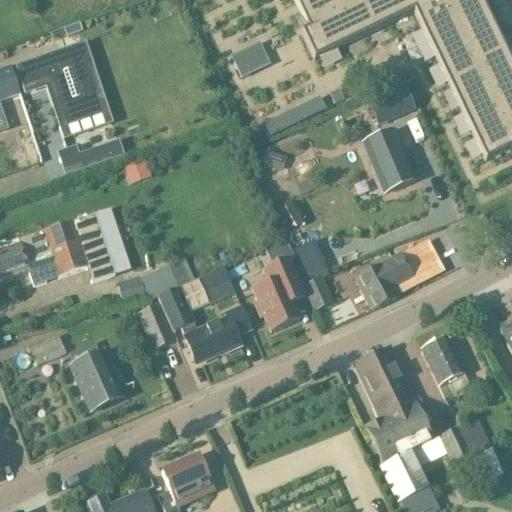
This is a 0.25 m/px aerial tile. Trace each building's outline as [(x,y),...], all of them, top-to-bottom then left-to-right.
[(292,0),(308,33),(301,36),(313,63),(413,15),(485,165),(511,151),(511,70),(478,0),(474,0),(471,2),(470,0),(292,0)] [(78,26),(64,31),(66,38),(81,33),(78,26)] [(85,45),(15,68),(23,90),(50,81),(66,129),(101,117),(85,69),(92,67),(85,45)] [(241,81),(250,77),(239,55),(230,59),(241,81)] [(0,102),(16,97),(18,97),(9,70),(0,73),(0,102)] [(404,90),(367,106),(372,116),(383,112),(388,123),(414,112),(404,90)] [(319,100),(263,127),(269,140),(325,113),(319,100)] [(361,146),(383,197),(414,184),(393,133),(361,146)] [(264,168),(276,172),(281,159),(269,154),(264,168)] [(80,161),(83,172),(99,167),(95,156),(80,161)] [(144,162),(123,169),(130,187),(150,179),(144,162)] [(71,224),(17,243),(0,248),(0,281),(27,272),(25,265),(50,256),(58,280),(87,271),(92,286),(114,278),(94,218),(72,225),(71,224)] [(416,280),(413,275),(403,256),(354,283),(371,314),(399,299),(395,292),(416,280)] [(299,322),(290,300),(302,294),(288,262),(263,274),(268,287),(252,294),(257,306),(254,308),(260,321),(263,320),(270,335),(299,322)] [(223,270),(198,281),(209,306),(234,295),(223,270)] [(139,280),(117,287),(124,308),(146,302),(139,280)] [(321,280),(301,289),(313,314),(333,305),(321,280)] [(179,332),(183,341),(195,367),(223,354),(224,355),(240,348),(236,339),(250,333),(240,309),(224,316),(226,321),(196,335),(175,292),(155,302),(171,336),(179,332)] [(158,309),(143,316),(158,351),(173,344),(158,309)] [(511,331),(501,337),(511,357),(511,331)] [(29,350),(36,368),(65,356),(58,338),(29,350)] [(468,388),(463,377),(445,341),(420,353),(438,389),(450,383),(455,394),(468,388)] [(388,353),(354,369),(379,423),(363,430),(381,467),(402,511),(438,511),(433,500),(416,466),(443,454),(437,440),(431,443),(426,432),(430,430),(420,409),(416,411),(388,353)] [(69,369),(90,415),(123,401),(102,355),(69,369)] [(437,440),(443,454),(452,473),(454,471),(465,496),(503,477),(491,452),(477,421),(437,440)] [(157,499),(162,511),(176,511),(177,511),(213,496),(206,479),(215,475),(208,460),(200,464),(197,459),(161,475),(169,494),(157,499)] [(150,511),(143,494),(108,509),(104,499),(88,506),(90,511),(150,511)]
